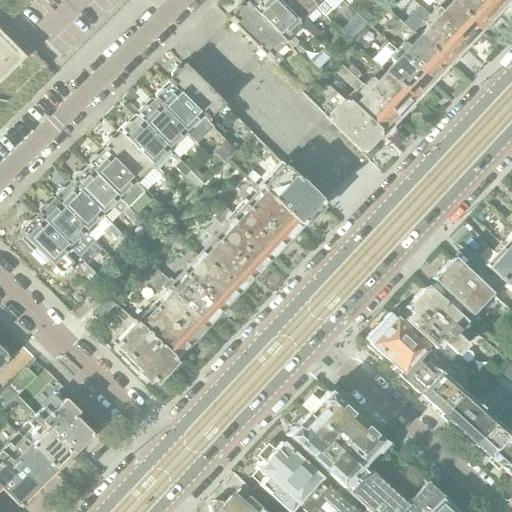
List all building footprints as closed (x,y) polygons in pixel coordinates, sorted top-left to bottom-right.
[(0,0),(0,81),(30,52),(5,27),(32,0),(0,0)] [(289,34),(298,25),(274,0),(254,0),(255,1),(250,6),(285,42),(284,42),(305,63),(310,58),(304,52),(305,52),(296,44),(297,42),(289,34)] [(315,8),(307,0),(274,0),(298,25),(316,41),(322,35),(305,18),(315,8)] [(324,0),(307,0),(315,8),(322,15),(323,15),(332,23),(336,18),(328,10),(328,9),(322,3),(324,0)] [(481,30),(448,0),(441,0),(428,14),(464,48),(470,41),(471,42),(475,42),(480,37),(479,33),(479,32),(481,30)] [(497,13),(482,0),(448,0),(481,30),(481,29),(482,30),(486,30),(491,25),(491,21),(490,20),(497,13)] [(511,0),(482,0),(497,13),(503,6),(504,7),(508,7),(511,2),(511,0)] [(284,42),(285,42),(250,6),(249,7),(246,4),(244,6),(242,8),(238,8),(233,12),(233,17),(231,19),(229,21),(274,67),(282,59),(275,52),(284,42)] [(457,55),(464,48),(428,14),(428,15),(419,7),(402,25),(411,33),(411,32),(447,66),(449,64),(449,65),(453,65),(458,60),(458,56),(457,55)] [(362,9),(356,15),(365,24),(365,23),(371,18),(370,17),(362,9)] [(447,66),(411,32),(411,33),(395,49),(431,83),(437,76),(438,77),(442,77),(447,72),(447,68),(446,67),(447,66)] [(424,90),(431,83),(395,49),(389,56),(378,67),(414,101),(416,99),(416,100),(420,100),(425,95),(425,91),(424,90)] [(169,86),(200,116),(205,121),(222,104),(190,73),(183,66),(181,68),(179,71),(179,70),(175,70),(171,74),(170,79),(171,79),(169,81),(168,81),(166,83),(169,86)] [(398,119),(362,85),(356,80),(347,70),(342,66),(336,73),(350,87),(355,92),(350,98),(346,102),(382,135),(383,136),(387,135),(391,131),(391,127),(391,126),(398,119)] [(347,70),(356,80),(361,75),(351,66),(347,70)] [(414,101),(378,67),(362,85),(398,119),(405,111),(405,112),(409,112),(414,107),(414,102),(413,102),(414,101)] [(382,135),(346,102),(325,82),(317,91),(334,107),(326,115),(328,117),(326,119),(360,153),(362,151),(365,153),(382,135)] [(185,132),(200,116),(169,86),(163,92),(163,91),(158,91),(154,96),(154,100),(153,101),(185,132)] [(185,132),(153,101),(152,102),(147,108),(146,108),(142,108),(138,112),(138,116),(137,117),(168,148),(185,132)] [(151,165),(168,148),(137,117),(135,118),(136,119),(130,124),(129,124),(125,124),(121,128),(121,132),(120,134),(151,165)] [(226,133),(216,123),(211,127),(222,137),(226,133)] [(161,176),(151,165),(120,134),(119,135),(113,141),(109,141),(104,145),(104,149),(103,150),(144,192),(161,176)] [(223,163),(235,151),(224,140),(212,152),(223,163)] [(144,192),(103,150),(102,151),(97,157),(96,157),(92,157),(88,161),(88,165),(86,167),(127,208),(144,192)] [(190,172),(180,161),(174,167),(184,177),(190,172)] [(262,191),(298,225),(300,223),(303,225),(319,208),(317,205),(319,203),(287,171),(279,163),(256,186),(262,191)] [(127,208),(86,167),(85,168),(86,168),(80,174),(80,173),(76,174),(71,178),(71,182),(70,183),(101,214),(111,205),(119,214),(121,212),(135,226),(140,221),(127,208)] [(260,178),(252,170),(246,177),(254,184),(260,178)] [(101,214),(70,183),(69,184),(63,190),(59,190),(55,194),(55,198),(53,200),(84,231),(84,230),(95,241),(107,230),(116,239),(121,234),(101,214)] [(295,228),(298,225),(262,191),(231,224),(267,258),(287,238),(291,237),(296,233),(295,228)] [(67,247),(84,231),(53,200),(52,200),(53,201),(47,206),(46,206),(42,206),(38,210),(38,215),(36,216),(67,247)] [(219,213),(226,220),(232,214),(224,207),(219,213)] [(226,220),(219,213),(213,219),(221,226),(226,220)] [(62,252),(67,247),(36,216),(36,217),(30,223),(30,222),(26,222),(21,227),(21,231),(19,231),(19,235),(20,236),(22,238),(30,246),(31,246),(35,250),(32,252),(44,264),(47,261),(59,273),(63,273),(73,263),(62,252)] [(267,258),(231,224),(199,258),(236,292),(238,289),(243,289),(247,285),(247,280),(267,258)] [(511,232),(502,244),(500,243),(493,250),(493,251),(494,252),(482,265),(485,268),(511,293),(511,232)] [(236,292),(199,258),(168,291),(204,325),(224,305),(228,304),(233,300),(233,295),(236,292)] [(488,294),(451,260),(449,262),(448,261),(440,270),(441,271),(432,280),(469,315),(488,294)] [(98,286),(100,284),(103,281),(95,274),(91,270),(83,263),(79,267),(87,275),(88,279),(94,285),(98,286)] [(155,280),(163,287),(168,281),(161,274),(155,280)] [(157,292),(163,287),(155,280),(150,285),(157,292)] [(100,284),(98,286),(83,302),(84,303),(91,311),(105,298),(109,293),(100,284)] [(409,327),(427,344),(440,355),(441,354),(433,347),(438,340),(456,356),(466,345),(466,344),(475,334),(463,323),(452,312),(425,288),(422,291),(421,290),(413,298),(414,299),(406,307),(404,309),(410,314),(403,322),(409,327)] [(184,347),(204,325),(168,291),(137,324),(173,359),(175,356),(179,356),(184,351),(184,347)] [(129,317),(121,310),(116,316),(124,323),(129,317)] [(370,346),(399,374),(414,358),(424,348),(427,344),(409,327),(406,330),(395,319),(394,320),(388,314),(364,340),(370,345),(370,346)] [(170,362),(173,359),(137,324),(135,326),(131,323),(114,341),(116,343),(114,346),(139,372),(137,374),(146,383),(148,381),(150,383),(152,381),(154,383),(173,364),(170,362)] [(397,376),(417,394),(437,371),(446,361),(440,355),(427,344),(424,348),(414,358),(399,374),(397,376)] [(468,370),(459,362),(454,367),(463,375),(468,370)] [(25,368),(6,386),(7,386),(17,396),(32,381),(34,379),(35,378),(34,377),(25,368)] [(461,392),(437,371),(417,394),(441,414),(461,392)] [(0,397),(6,404),(15,395),(7,388),(0,394),(0,397)] [(305,417),(360,467),(382,443),(327,392),(319,401),(319,402),(305,417)] [(448,421),(467,438),(487,416),(478,407),(461,392),(441,414),(440,415),(447,421),(448,421)] [(35,415),(71,454),(80,446),(83,446),(83,447),(87,442),(87,439),(90,436),(72,417),(76,413),(63,400),(59,404),(53,398),(35,415)] [(30,411),(21,401),(17,405),(26,415),(30,411)] [(467,438),(466,439),(473,445),(474,445),(486,456),(487,457),(490,454),(511,431),(511,404),(510,403),(503,409),(501,407),(491,419),(487,416),(467,438)] [(71,454),(35,415),(16,434),(56,473),(65,464),(64,464),(64,461),(71,454)] [(349,479),(360,467),(305,417),(295,428),(294,428),(286,437),(288,439),(346,492),(354,484),(349,479)] [(511,431),(490,454),(487,457),(495,465),(511,480),(511,431)] [(46,483),(56,473),(16,434),(0,448),(0,451),(36,489),(43,483),(46,482),(46,483)] [(354,511),(317,478),(318,477),(282,445),(281,446),(279,444),(273,451),(262,463),(255,470),(256,471),(263,477),(257,485),(256,485),(285,511),(286,511),(295,504),(303,511),(354,511)] [(28,497),(36,489),(0,451),(0,490),(17,508),(20,505),(23,505),(24,505),(28,501),(28,500),(28,497)] [(427,511),(439,502),(443,498),(441,497),(440,497),(427,484),(425,482),(405,504),(371,473),(354,483),(354,484),(346,492),(367,511),(427,511)] [(262,511),(245,496),(245,497),(239,491),(232,500),(230,498),(223,505),(220,502),(213,502),(208,507),(209,511),(262,511)] [(449,511),(439,502),(427,511),(449,511)]
